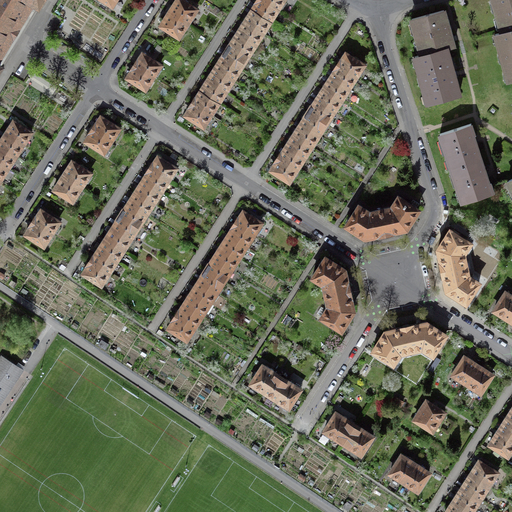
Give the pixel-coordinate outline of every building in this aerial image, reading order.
[(13,30),(32,0),(31,0),(0,0),(0,51),(12,31),(13,30)] [(176,0),(174,4),(170,11),(188,23),(196,9),(182,0),(176,0)] [(258,0),(256,4),(252,10),(270,21),(278,10),(262,0),(258,0)] [(262,0),(278,10),(283,0),(262,0)] [(511,0),(492,0),(502,32),(511,29),(511,0)] [(248,15),(245,21),(263,33),(270,21),(252,10),(248,15)] [(444,10),(411,19),(421,54),(421,55),(446,48),(454,46),(449,28),(444,10)] [(165,18),(161,25),(179,37),(188,23),(170,11),(165,18)] [(241,27),(237,33),(255,45),(263,33),(245,21),(241,27)] [(511,29),(502,32),(495,34),(508,81),(511,80),(511,29)] [(234,39),(230,45),(248,56),(255,45),(237,33),(234,39)] [(226,50),(223,56),(241,68),(248,56),(230,45),(226,50)] [(421,54),(415,56),(428,103),(459,95),(454,77),(446,48),(421,55),(421,54)] [(139,59),(135,65),(153,77),(161,65),(142,53),(139,59)] [(342,59),(338,65),(356,77),(364,65),(346,53),(342,59)] [(219,62),(215,68),(233,79),(241,68),(223,56),(219,62)] [(131,71),(127,77),(145,89),(153,77),(135,65),(131,71)] [(334,71),(331,77),(349,88),(356,77),(338,65),(334,71)] [(211,74),(208,79),(226,91),(233,79),(215,68),(211,74)] [(327,82),(323,88),(341,100),(349,88),(331,77),(327,82)] [(204,85),(200,91),(219,102),(226,91),(208,79),(204,85)] [(320,94),(316,100),(334,111),(341,100),(323,88),(320,94)] [(197,97),(193,103),(211,114),(219,102),(200,91),(197,97)] [(312,106),(308,111),(326,123),(334,111),(316,100),(312,106)] [(189,109),(185,115),(203,126),(211,114),(193,103),(189,109)] [(305,117),(301,123),(319,135),(326,123),(308,111),(305,117)] [(97,122),(93,128),(111,140),(119,128),(101,116),(97,122)] [(11,124),(5,132),(24,144),(31,132),(13,120),(11,124)] [(297,129),(293,134),(312,146),(319,135),(301,123),(297,129)] [(440,134),(451,168),(480,158),(476,147),(472,135),(474,134),(470,124),(440,134)] [(89,134),(85,140),(104,152),(111,140),(93,128),(89,134)] [(4,135),(0,140),(0,146),(16,156),(24,144),(5,132),(4,135)] [(290,140),(286,146),(304,158),(312,146),(293,134),(290,140)] [(0,162),(8,168),(16,156),(0,146),(0,162)] [(282,152),(279,158),(297,169),(304,158),(286,146),(282,152)] [(154,162),(150,168),(168,180),(176,168),(158,156),(154,162)] [(275,164),(271,170),(289,181),(297,169),(279,158),(275,164)] [(451,168),(462,202),(492,192),(489,182),(488,182),(484,170),(480,158),(451,168)] [(68,168),(63,175),(81,186),(90,173),(72,161),(68,168)] [(146,174),(143,180),(161,191),(168,180),(150,168),(146,174)] [(59,182),(54,189),(72,200),(81,186),(63,175),(59,182)] [(139,185),(135,191),(153,203),(161,191),(143,180),(139,185)] [(132,197),(128,203),(146,214),(153,203),(135,191),(132,197)] [(419,209),(398,196),(392,207),(370,212),(359,205),(346,225),(365,237),(373,236),(399,230),(407,228),(419,209)] [(124,209),(120,214),(139,226),(146,214),(128,203),(124,209)] [(37,216),(33,221),(51,233),(59,221),(41,210),(37,216)] [(239,217),(236,223),(254,234),(261,222),(243,211),(239,217)] [(117,220),(113,226),(131,237),(139,226),(120,214),(117,220)] [(29,227),(25,233),(44,245),(51,233),(33,221),(29,227)] [(232,229),(228,234),(246,246),(254,234),(236,223),(232,229)] [(109,232),(106,237),(124,249),(131,237),(113,226),(109,232)] [(466,302),(479,282),(468,275),(463,253),(470,242),(450,229),(438,248),(440,256),(445,282),(447,290),(466,302)] [(224,240),(221,246),(239,258),(246,246),(228,234),(224,240)] [(102,243),(98,249),(116,261),(124,249),(106,237),(102,243)] [(217,252),(213,257),(231,269),(239,258),(221,246),(217,252)] [(94,255),(91,261),(109,272),(116,261),(98,249),(94,255)] [(345,269),(325,256),(312,277),(323,284),(328,306),(321,316),(341,329),(354,310),(351,299),(347,278),(345,269)] [(210,263),(206,269),(224,281),(231,269),(213,257),(210,263)] [(87,266),(83,272),(101,284),(109,272),(91,261),(87,266)] [(202,275),(198,281),(217,292),(224,281),(206,269),(202,275)] [(195,286),(191,292),(209,304),(217,292),(198,281),(195,286)] [(187,298),(184,304),(202,315),(209,304),(191,292),(187,298)] [(511,312),(511,295),(506,292),(494,310),(501,314),(508,319),(511,312)] [(180,309),(176,315),(194,327),(202,315),(184,304),(180,309)] [(172,321),(168,327),(187,339),(194,327),(176,315),(172,321)] [(385,330),(373,349),(393,363),(400,352),(422,347),(432,354),(446,334),(427,321),(420,323),(397,328),(385,330)] [(98,345),(106,350),(109,345),(101,339),(98,345)] [(2,355),(0,357),(0,403),(23,370),(2,355)] [(471,360),(464,356),(453,374),(467,383),(478,365),(471,360)] [(269,368),(263,365),(251,383),(263,390),(275,372),(269,368)] [(485,369),(478,365),(467,383),(481,392),(492,374),(485,369)] [(281,377),(275,372),(263,390),(276,399),(288,381),(281,377)] [(294,385),(288,381),(276,399),(288,407),(300,389),(294,385)] [(174,397),(178,392),(173,388),(169,393),(174,397)] [(403,402),(396,398),(392,404),(399,408),(403,402)] [(435,406),(426,400),(414,418),(432,430),(444,411),(435,406)] [(350,421),(336,412),(324,430),(342,442),(354,424),(350,421)] [(503,423),(498,430),(511,438),(511,419),(507,416),(503,423)] [(357,426),(354,424),(342,442),(361,453),(372,435),(357,426)] [(494,437),(490,443),(508,455),(511,448),(511,438),(498,430),(494,437)] [(408,458),(401,454),(390,472),(404,481),(415,463),(408,458)] [(497,472),(479,460),(475,467),(470,474),(488,485),(497,472)] [(422,467),(415,463),(404,481),(418,490),(429,472),(422,467)] [(297,478),(304,482),(307,477),(301,473),(297,478)] [(488,485),(470,474),(466,480),(461,487),(480,499),(488,485)] [(471,511),(480,499),(461,487),(457,494),(453,501),(470,511),(471,511)] [(343,508),(348,511),(354,505),(348,501),(343,508)] [(470,511),(453,501),(448,508),(445,511),(470,511)]
